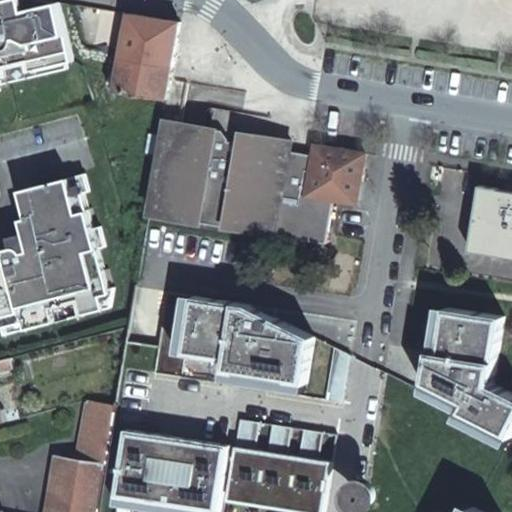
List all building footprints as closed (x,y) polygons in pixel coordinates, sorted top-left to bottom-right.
[(0,78),(12,75),(10,68),(29,63),(31,71),(69,62),(75,61),(61,2),(28,10),(25,0),(4,0),(0,1),(0,78)] [(114,55),(174,65),(181,22),(124,12),(121,29),(118,29),(114,55)] [(117,91),(168,99),(174,65),(114,55),(109,85),(118,86),(117,91)] [(12,75),(0,78),(0,84),(71,68),(69,62),(31,71),(29,63),(10,68),(12,75)] [(159,154),(164,119),(153,118),(148,152),(159,154)] [(359,202),(366,153),(317,145),(316,155),(291,151),(293,140),(244,132),(242,142),(232,140),(223,129),(168,120),(153,215),(329,245),(337,199),(359,202)] [(112,293),(101,247),(86,191),(76,193),(71,177),(23,189),(30,217),(24,218),(32,249),(25,251),(23,247),(20,246),(15,246),(7,248),(8,252),(0,254),(0,324),(2,324),(1,316),(23,311),(28,328),(59,320),(56,307),(80,301),(83,314),(106,308),(103,295),(112,293)] [(511,195),(483,190),(475,245),(511,250),(511,195)] [(187,294),(176,350),(185,352),(196,295),(187,294)] [(278,309),(196,295),(185,352),(228,359),(227,370),(307,384),(315,337),(276,317),(278,309)] [(59,320),(83,314),(80,301),(56,307),(59,320)] [(432,349),(440,350),(447,307),(439,305),(432,349)] [(511,391),(494,383),(505,316),(447,307),(440,350),(432,349),(425,390),(462,410),(463,411),(511,433),(511,391)] [(344,402),(352,353),(335,347),(327,399),(344,402)] [(0,371),(14,368),(11,357),(0,359),(0,371)] [(225,378),(306,392),(307,384),(227,370),(225,378)] [(46,511),(100,511),(101,508),(117,406),(98,402),(97,405),(90,404),(80,462),(57,458),(46,511)] [(0,423),(13,420),(12,413),(7,415),(5,409),(0,410),(0,423)] [(511,440),(511,433),(463,411),(462,410),(459,419),(511,444),(511,440)] [(337,438),(240,421),(236,448),(333,465),(337,438)] [(218,511),(230,448),(127,429),(116,497),(204,511),(218,511)] [(281,511),(324,511),(333,465),(236,448),(227,503),(281,511)] [(379,495),(379,491),(378,487),(376,484),(374,482),(370,481),(367,480),(364,480),(361,481),(359,483),(356,485),(354,488),(354,492),(354,495),(355,498),(357,501),(360,503),(363,505),(367,505),(370,505),(373,503),(376,501),(378,498),(379,495)] [(153,511),(204,511),(116,497),(114,505),(153,511)] [(469,511),(474,504),(466,500),(460,511),(469,511)]
